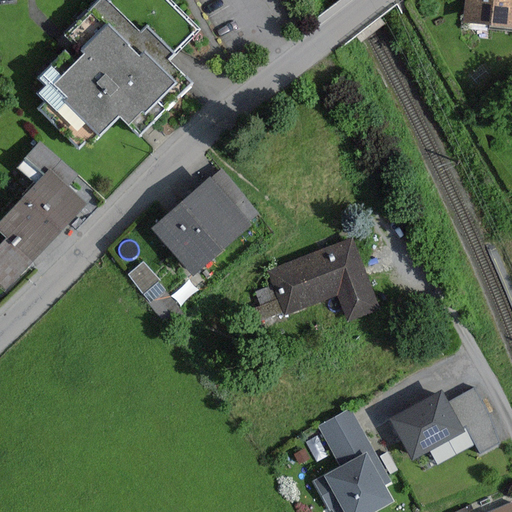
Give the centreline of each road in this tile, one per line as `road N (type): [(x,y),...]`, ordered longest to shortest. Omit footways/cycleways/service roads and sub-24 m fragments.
road 1 (residential): [(378,0),(178,162),(0,334)]
road 2 (residential): [(377,218),(462,323),(511,415)]
